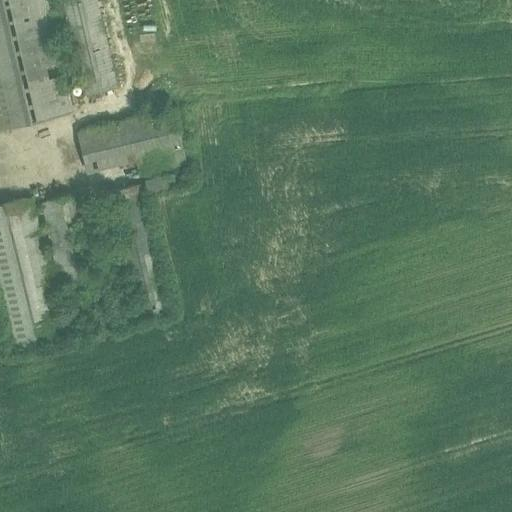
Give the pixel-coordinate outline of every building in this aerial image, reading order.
[(0,0),(0,133),(75,113),(48,0),(0,0)] [(98,0),(62,0),(85,98),(120,91),(98,0)] [(78,132),(88,173),(135,162),(139,176),(143,175),(172,169),(171,168),(188,164),(174,108),(78,132)] [(174,173),(146,179),(149,192),(177,185),(174,173)] [(129,269),(141,317),(171,309),(141,184),(111,190),(121,237),(108,240),(110,249),(105,250),(110,274),(129,269)] [(92,278),(74,195),(41,202),(60,286),(92,278)] [(0,301),(11,348),(66,335),(33,196),(0,204),(0,301)]
